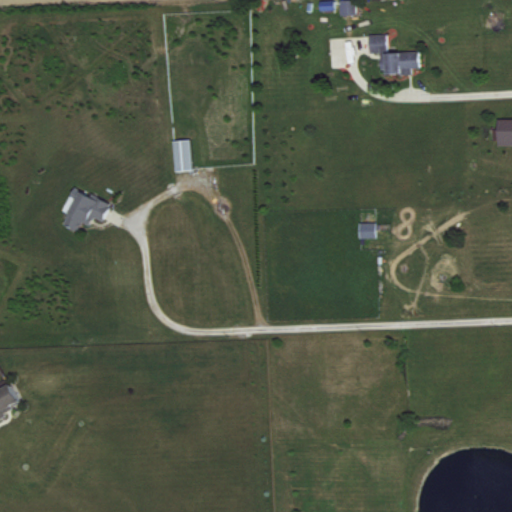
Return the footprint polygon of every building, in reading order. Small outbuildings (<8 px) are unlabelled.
[(337,0),(332,0),(323,0),(323,8),(337,7),(337,0)] [(358,0),(342,0),(343,13),(359,12),(358,0)] [(372,32),(373,51),(383,51),(384,72),(415,70),(415,66),(423,66),(422,49),(391,50),(390,32),(372,32)] [(501,144),(511,143),(511,117),(501,117),(501,144)] [(379,220),(362,220),(363,236),(379,236),(379,220)] [(0,422),(32,406),(21,384),(0,394),(0,422)]
